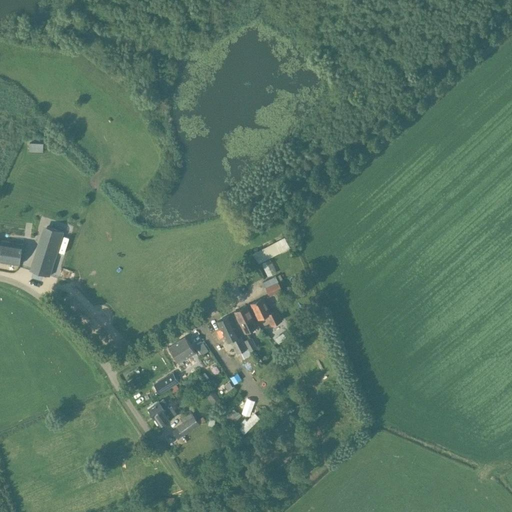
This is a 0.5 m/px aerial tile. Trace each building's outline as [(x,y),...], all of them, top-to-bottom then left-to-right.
[(31,142),(31,151),(44,151),(44,142),(31,142)] [(64,232),(47,226),(33,271),(50,276),(64,232)] [(285,238),(254,254),(259,264),(290,248),(285,238)] [(0,261),(20,264),(23,243),(0,239),(0,261)] [(271,258),(261,263),(267,276),(277,271),(271,258)] [(278,281),(275,276),(263,282),(269,296),(278,292),(282,300),(287,298),(279,281),(278,281)] [(283,320),(277,308),(270,312),(263,297),(251,303),(259,319),(266,315),(271,325),(283,320)] [(247,305),(235,311),(245,332),(257,326),(247,305)] [(239,335),(229,315),(217,321),(227,341),(230,340),(237,353),(238,353),(242,360),(251,355),(240,335),(239,335)] [(195,351),(185,336),(169,347),(176,356),(174,358),(177,363),(179,362),(183,369),(191,364),(186,357),(195,351)] [(258,347),(252,336),(244,340),(250,351),(258,347)] [(160,393),(179,381),(172,371),(153,383),(160,393)] [(238,373),(230,377),(234,384),(241,379),(238,373)] [(282,400),(288,394),(284,390),(278,396),(282,400)] [(249,392),(226,413),(240,429),(263,407),(249,392)] [(170,408),(163,398),(148,409),(160,425),(176,414),(171,406),(170,408)] [(176,427),(182,436),(200,424),(197,420),(196,419),(190,410),(180,417),(183,422),(176,427)] [(202,415),(196,419),(197,420),(200,424),(205,420),(202,415)] [(182,436),(176,427),(171,431),(177,439),(182,436)]
